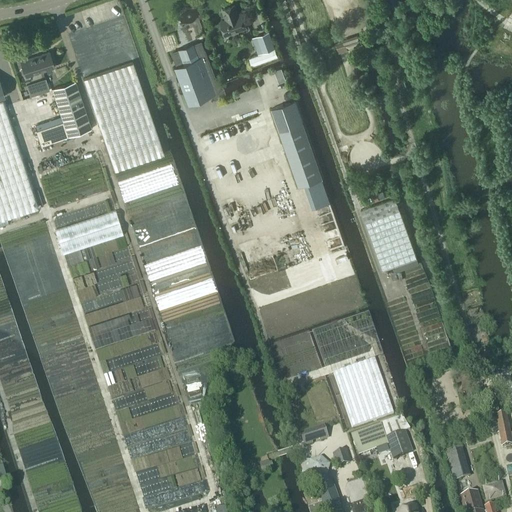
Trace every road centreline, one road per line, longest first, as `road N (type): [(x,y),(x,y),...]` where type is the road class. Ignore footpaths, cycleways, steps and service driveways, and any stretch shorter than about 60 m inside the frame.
road 1 (track): [(430,0),(401,49),(397,85),(489,407)]
road 2 (track): [(297,445),(239,280)]
